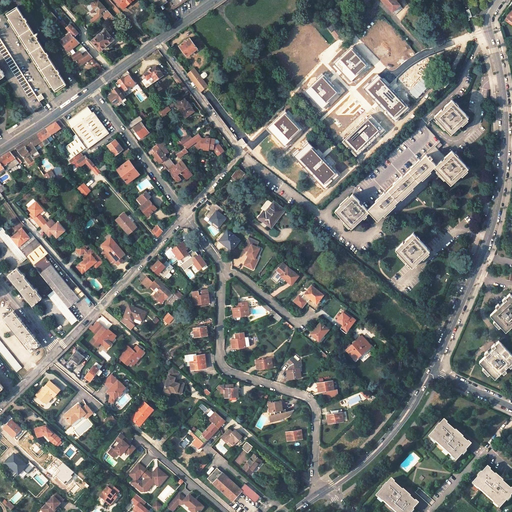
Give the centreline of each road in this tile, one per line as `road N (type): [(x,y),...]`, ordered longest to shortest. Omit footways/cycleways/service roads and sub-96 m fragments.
road 1 (tertiary): [(431,371),(483,250),(502,176),(503,97),(485,18),(496,0)]
road 2 (residential): [(223,268),(221,367),(312,403),(321,492)]
road 3 (unclassified): [(158,40),(241,152),(185,213)]
road 4 (unclassified): [(185,213),(57,350)]
road 5 (tertiary): [(327,489),(391,434),(431,371)]
road 6 (unclassified): [(185,213),(91,88)]
